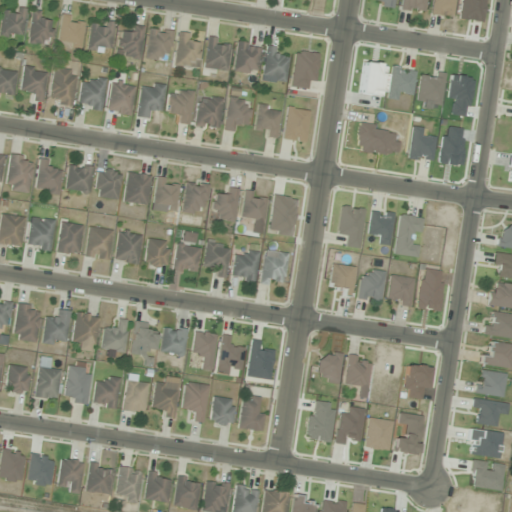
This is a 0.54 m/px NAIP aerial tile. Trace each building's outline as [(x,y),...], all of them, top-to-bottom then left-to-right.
[(421,14),(423,0),(400,0),(399,9),(421,14)] [(430,0),(430,16),(451,18),(452,0),(430,0)] [(23,9),(0,7),(0,37),(22,37),(23,9)] [(51,23),(39,21),(40,12),(30,11),(25,42),(48,46),(51,23)] [(56,46),(79,48),(82,18),(59,16),(56,46)] [(87,52),(109,52),(109,22),(87,22),(87,52)] [(114,58),(138,60),(141,27),(130,26),(129,33),(117,32),(114,58)] [(144,59),(159,60),(159,53),(168,54),(170,31),(146,29),(144,59)] [(195,68),(197,45),(187,44),(188,34),(175,33),(172,66),(195,68)] [(201,69),(224,72),(228,41),(205,38),(201,69)] [(259,46),(236,41),(230,70),(252,75),(259,46)] [(259,79),(282,83),(287,58),(274,56),(275,48),(264,46),(259,79)] [(310,90),(316,54),(294,50),(287,86),(310,90)] [(0,96),(12,98),(18,61),(7,59),(6,69),(0,68),(0,96)] [(40,102),(45,71),(22,67),(18,90),(29,92),(28,100),(40,102)] [(48,105),(71,106),(73,70),(50,69),(48,105)] [(81,76),(75,106),(98,111),(104,81),(81,76)] [(159,112),(162,85),(139,82),(134,118),(146,119),(147,110),(159,112)] [(130,114),(129,83),(106,84),(107,114),(130,114)] [(165,112),(175,113),(174,124),(187,125),(190,92),(167,89),(165,112)] [(244,125),(250,103),(232,98),(233,92),(229,91),(220,130),(231,133),(233,122),(244,125)] [(220,99),(197,96),(192,126),(215,130),(220,99)] [(276,107),(254,107),(254,135),(276,135),(276,107)] [(354,152),(394,155),(395,129),(356,126),(354,152)] [(30,158),(8,155),(3,190),(26,193),(30,158)] [(51,163),(38,160),(32,190),(56,195),(60,172),(50,170),(51,163)] [(90,168),(67,164),(63,190),(86,194),(90,168)] [(119,173),(96,168),(91,196),(114,200),(119,173)] [(122,203),(145,204),(147,175),(124,173),(122,203)] [(153,209),(175,209),(175,179),(153,179),(153,209)] [(205,213),(205,183),(181,183),(181,213),(205,213)] [(209,218),(231,222),(236,190),(225,188),(224,197),(213,195),(209,218)] [(266,195),(243,191),(237,220),(260,225),(266,195)] [(22,218),(0,214),(0,244),(17,247),(22,218)] [(420,218),(396,215),(391,254),(414,258),(417,238),(420,218)] [(52,221),(28,218),(24,248),(48,251),(52,221)] [(76,255),(79,225),(57,223),(54,253),(76,255)] [(82,257),(105,260),(110,231),(87,227),(82,257)] [(511,249),(511,227),(496,227),(496,249),(511,249)] [(112,261),(135,265),(139,234),(116,231),(112,261)] [(141,264),(163,269),(168,243),(146,238),(141,264)] [(227,247),(204,242),(200,264),(214,267),(212,277),(221,279),(227,247)] [(194,272),(195,246),(172,246),(171,271),(194,272)] [(285,254),(263,250),(257,284),(279,288),(285,254)] [(242,257),(231,256),(230,279),(253,281),(255,252),(242,251),(242,257)] [(325,289),(348,295),(354,269),(331,263),(325,289)] [(355,298),(378,302),(383,273),(360,269),(355,298)] [(385,304),(409,304),(409,277),(386,276),(385,304)] [(486,306),(511,309),(511,285),(489,283),(486,306)] [(0,331),(5,332),(8,302),(0,301),(0,331)] [(32,342),(39,308),(16,304),(9,338),(32,342)] [(64,345),(66,311),(55,310),(54,319),(42,318),(40,344),(64,345)] [(92,351),(96,316),(73,313),(69,349),(92,351)] [(511,337),(511,313),(483,313),(483,337),(511,337)] [(123,320),(114,319),(114,328),(101,328),(100,355),(122,356),(123,320)] [(145,330),(147,325),(137,322),(126,350),(147,358),(156,334),(145,330)] [(184,329),(161,327),(158,354),(182,356),(184,329)] [(213,334),(192,332),(189,356),(200,358),(199,369),(209,370),(213,334)] [(241,348),(229,348),(230,337),(219,336),(216,368),(240,370),(241,348)] [(508,367),(508,343),(480,343),(480,367),(508,367)] [(313,379),(336,384),(341,355),(319,351),(313,379)] [(364,399),(370,361),(346,357),(341,384),(357,387),(356,397),(364,399)] [(27,368),(6,366),(3,391),(24,393),(27,368)] [(58,370),(36,367),(33,397),(54,399),(58,370)] [(87,368),(64,367),(63,402),(87,403),(87,368)] [(499,398),(504,376),(477,370),(472,392),(499,398)] [(103,384),(92,383),(91,407),(115,407),(116,378),(103,378),(103,384)] [(140,414),(146,385),(125,380),(119,410),(140,414)] [(160,409),(159,415),(170,418),(178,389),(155,383),(148,406),(160,409)] [(180,408),(191,410),(190,421),(201,422),(206,386),(183,383),(180,408)] [(236,429),(258,431),(263,399),(241,396),(236,429)] [(207,422),(229,426),(233,400),(211,397),(207,422)] [(80,461),(58,459),(55,490),(77,492),(80,461)] [(109,466),(86,464),(83,492),(106,494),(109,466)] [(113,500),(135,502),(138,470),(116,468),(113,500)] [(142,500),(165,502),(168,475),(145,473),(142,500)] [(194,509),(197,479),(175,476),(171,507),(194,509)] [(224,511),(225,483),(202,483),(201,511),(224,511)] [(253,511),(256,489),(233,486),(230,511),(253,511)] [(283,511),(286,493),(262,491),(259,511),(283,511)]
